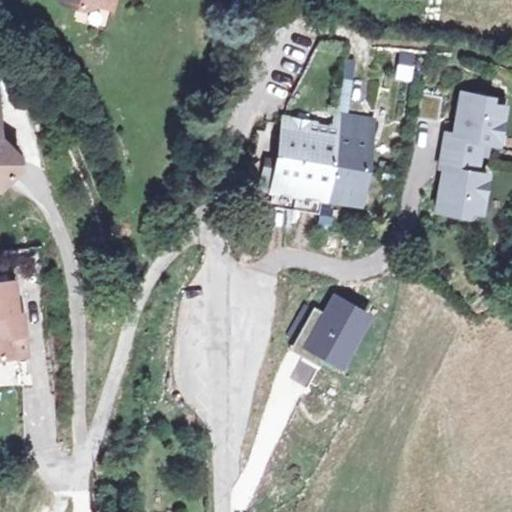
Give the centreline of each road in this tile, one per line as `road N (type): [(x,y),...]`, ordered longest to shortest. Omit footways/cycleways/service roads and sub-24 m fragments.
road 1 (residential): [(425,127),(405,228),(384,259),(359,270),(281,260),(223,282)]
road 2 (residential): [(86,452),(74,279),(38,178)]
road 3 (residential): [(86,452),(155,271),(181,248),(221,236)]
road 4 (unclassified): [(221,236),(234,149),(296,0)]
road 5 (unclassified): [(223,511),(223,282)]
